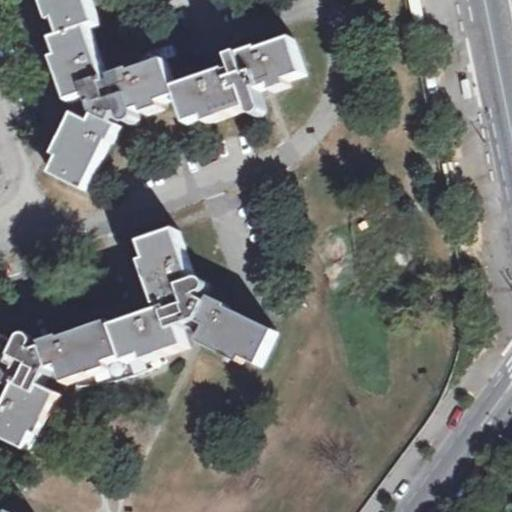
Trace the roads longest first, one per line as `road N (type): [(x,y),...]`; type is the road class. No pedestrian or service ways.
road 1 (unclassified): [(425,511),(511,399)]
road 2 (unknown): [(11,206),(52,335)]
